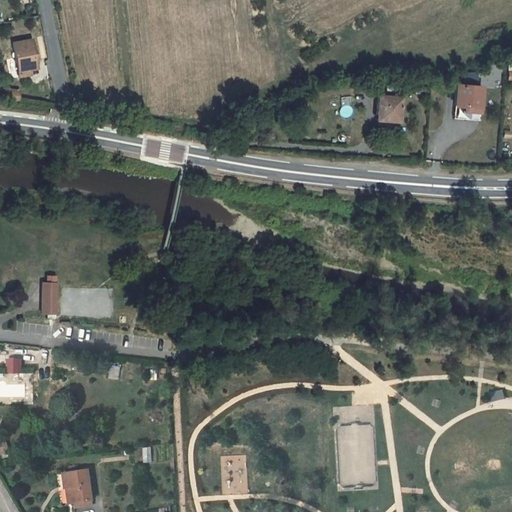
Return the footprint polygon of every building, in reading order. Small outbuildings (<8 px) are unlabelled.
[(12,42),(19,78),(30,75),(29,70),(36,69),(31,39),(12,42)] [(454,106),(453,118),(478,120),(478,113),(481,87),(455,85),(454,106)] [(4,90),(6,100),(17,102),(18,92),(4,90)] [(375,120),(398,122),(400,97),(392,97),(392,100),(377,99),(375,120)] [(42,282),(41,314),(55,314),(56,282),(42,282)] [(93,500),(88,470),(64,473),(66,489),(72,488),(74,503),(93,500)] [(74,503),(72,488),(66,489),(68,504),(74,503)]
